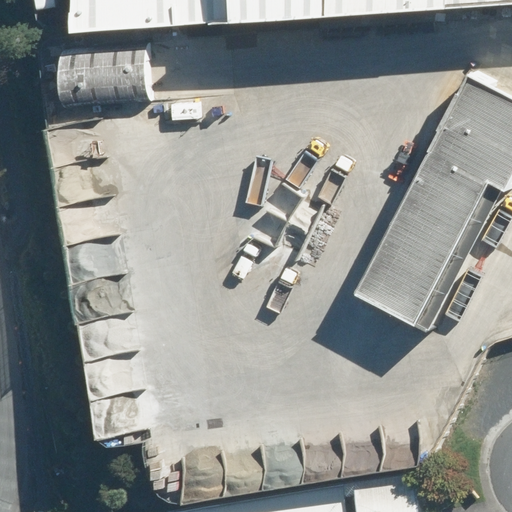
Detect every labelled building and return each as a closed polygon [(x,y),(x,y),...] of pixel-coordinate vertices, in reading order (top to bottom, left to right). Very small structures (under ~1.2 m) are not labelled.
[(207,0),(208,15),(251,12),(257,6),(352,0),(207,0)] [(189,10),(110,14),(111,31),(191,27),(189,10)] [(158,42),(76,48),(80,102),(162,97),(158,42)] [(511,72),(499,65),(385,282),(454,318),(511,207),(511,72)] [(413,511),(436,508),(431,475),(204,511),(413,511)]
